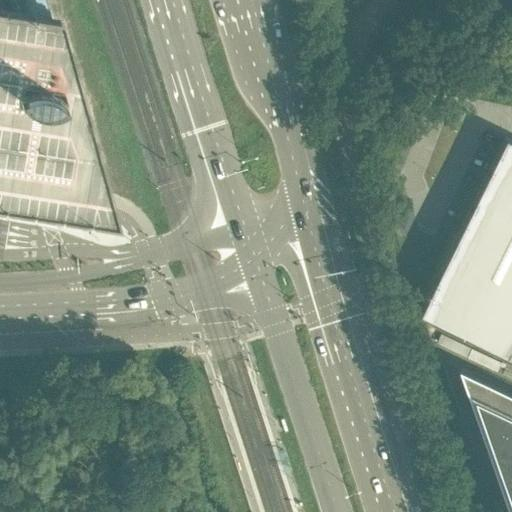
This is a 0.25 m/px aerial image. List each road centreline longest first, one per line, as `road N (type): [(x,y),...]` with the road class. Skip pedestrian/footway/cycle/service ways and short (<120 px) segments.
road 1 (secondary): [(394,511),(307,224)]
road 2 (unclassified): [(0,313),(151,302),(259,274)]
road 3 (unclassified): [(243,228),(103,270),(0,281)]
road 4 (secondary): [(259,274),(335,511)]
road 5 (secondary): [(170,0),(243,228)]
road 6 (secondary): [(307,224),(246,0)]
